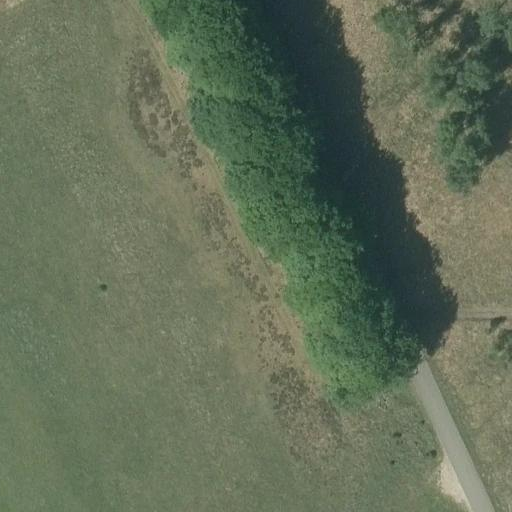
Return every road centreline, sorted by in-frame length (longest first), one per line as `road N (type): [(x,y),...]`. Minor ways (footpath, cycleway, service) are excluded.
road 1 (unknown): [(131,0),(274,292),(289,305),(511,314)]
road 2 (unclassified): [(479,511),(252,0)]
